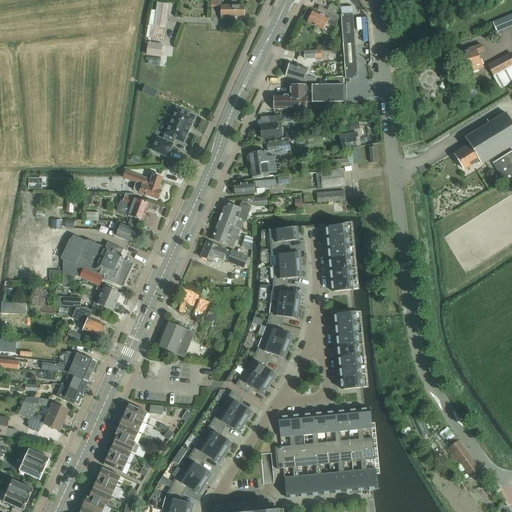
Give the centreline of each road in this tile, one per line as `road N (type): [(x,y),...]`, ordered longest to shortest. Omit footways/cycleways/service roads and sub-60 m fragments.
road 1 (tertiary): [(57,511),(234,102),(288,0)]
road 2 (residential): [(511,478),(488,470),(418,352),(378,0)]
